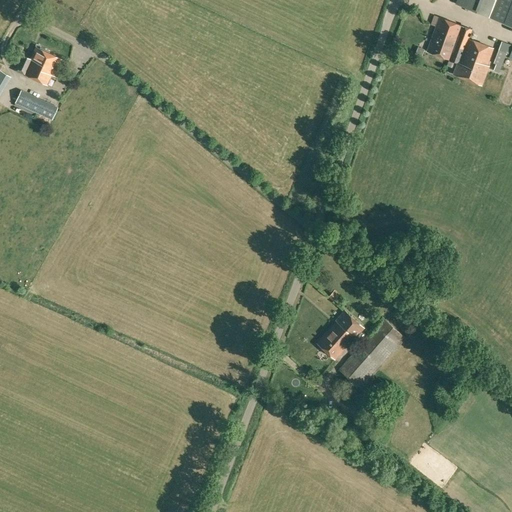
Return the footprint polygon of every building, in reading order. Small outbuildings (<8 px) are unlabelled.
[(511,0),(457,0),(456,4),(511,25),(511,0)] [(453,74),(481,85),(489,65),(487,65),(493,48),(468,39),(472,29),(439,17),(427,51),(457,63),(453,74)] [(494,68),(500,71),(507,53),(509,54),(511,46),(511,44),(502,41),(499,50),(493,63),(496,64),(494,68)] [(15,70),(47,85),(52,74),(57,77),(62,66),(59,65),(62,59),(36,47),(30,59),(22,55),(15,70)] [(0,94),(10,76),(0,70),(0,94)] [(33,111),(52,120),(57,107),(21,90),(15,103),(16,103),(15,106),(32,114),(33,111)] [(328,296),(333,301),(340,294),(334,289),(328,296)] [(341,335),(349,342),(354,337),(355,338),(364,327),(344,310),(335,320),(336,321),(333,324),(342,332),(341,335)] [(339,369),(361,389),(406,338),(384,318),(339,369)] [(317,343),(335,359),(349,342),(341,335),(342,332),(333,324),(317,343)] [(444,355),(449,360),(455,354),(449,349),(444,355)]
